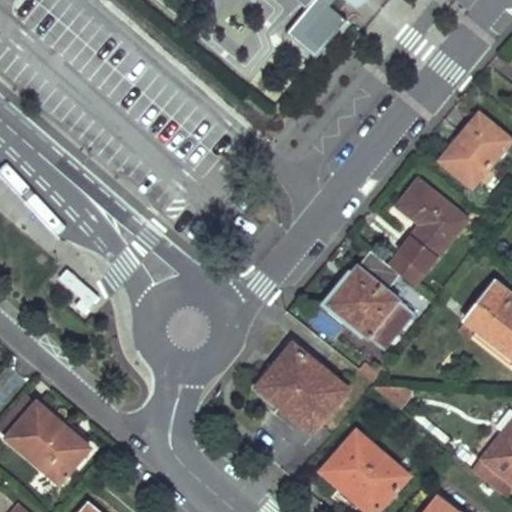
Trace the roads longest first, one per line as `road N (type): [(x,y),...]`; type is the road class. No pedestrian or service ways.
road 1 (residential): [(504,0),(262,286)]
road 2 (residential): [(0,323),(115,423),(138,436),(169,438)]
road 3 (residential): [(196,295),(188,270),(95,203)]
road 4 (residential): [(95,203),(99,224),(143,294),(151,328)]
road 5 (residential): [(0,119),(95,203)]
